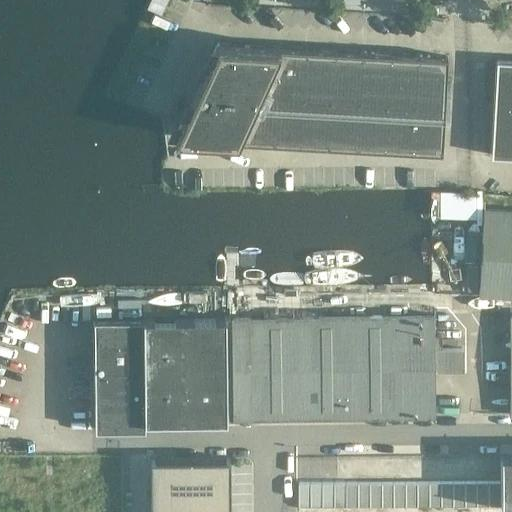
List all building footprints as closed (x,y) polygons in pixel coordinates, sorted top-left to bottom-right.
[(216,43),(195,91),(224,92),(245,45),(216,43)] [(245,45),(224,92),(256,94),(277,46),(245,45)] [(305,48),(277,46),(256,94),(274,95),(302,96),(305,48)] [(305,48),(302,96),(330,98),(333,50),(305,48)] [(333,50),(330,98),(358,99),(361,51),(333,50)] [(361,51),(358,99),(386,101),(389,53),(361,51)] [(389,53),(386,101),(414,102),(417,54),(389,53)] [(417,54),(414,102),(444,104),(445,83),(447,56),(417,54)] [(511,60),(496,60),(493,108),(511,108),(511,60)] [(195,91),(174,137),(203,138),(224,92),(195,91)] [(224,92),(203,138),(235,140),(256,94),(224,92)] [(256,94),(235,140),(272,142),(274,95),(256,94)] [(274,95),(272,142),(300,144),(302,96),(274,95)] [(302,96),(300,144),(328,145),(330,98),(302,96)] [(330,98),(328,145),(356,147),(358,99),(330,98)] [(358,99),(356,147),(384,149),(386,101),(358,99)] [(386,101),(384,149),(412,150),(414,102),(386,101)] [(414,102),(412,150),(441,152),(443,118),(444,104),(414,102)] [(511,108),(493,108),(491,156),(511,157),(511,108)] [(477,295),(511,296),(511,209),(483,208),(477,295)] [(433,314),(231,316),(231,346),(232,417),(432,414),(433,360),(442,360),(458,359),(457,335),(441,335),(433,335),(433,314)] [(99,318),(93,318),(94,428),(100,428),(144,427),(144,419),(232,419),(232,417),(231,346),(231,316),(142,317),(99,318)] [(511,456),(500,457),(500,480),(500,503),(500,508),(511,508),(511,456)] [(154,459),(150,459),(150,511),(229,511),(229,466),(229,459),(229,458),(225,458),(225,460),(154,460),(154,459)] [(500,480),(298,481),(298,505),(500,503),(500,480)]
